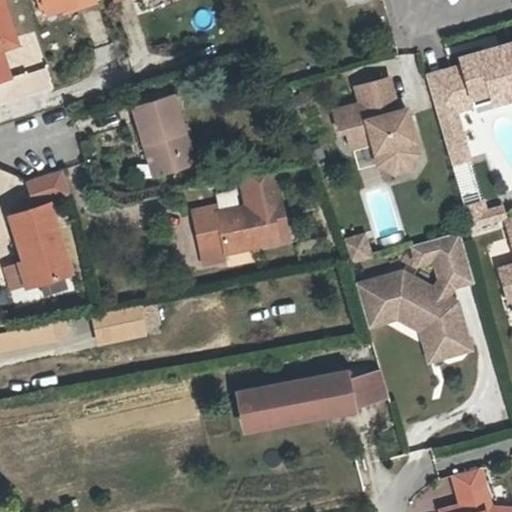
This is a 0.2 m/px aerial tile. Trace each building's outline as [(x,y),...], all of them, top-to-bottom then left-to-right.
[(0,0),(0,81),(10,78),(2,52),(19,46),(4,0),(0,0)] [(72,1),(74,7),(94,0),(34,0),(38,12),(58,6),(72,1)] [(60,11),(74,7),(72,1),(58,6),(60,11)] [(511,44),(483,52),(486,60),(511,54),(511,44)] [(511,54),(486,60),(483,52),(463,57),(466,66),(428,76),(449,156),(466,151),(453,103),(472,98),(470,89),(488,84),(491,93),(491,96),(511,90),(511,54)] [(386,73),(353,83),(356,98),(330,106),(337,128),(344,126),(349,142),(366,137),(371,140),(377,160),(394,168),(410,163),(418,148),(409,117),(399,121),(393,107),(397,106),(386,73)] [(470,89),(472,98),(491,93),(488,84),(470,89)] [(130,104),(142,141),(147,139),(158,174),(193,163),(171,92),(130,104)] [(397,106),(393,107),(399,121),(409,117),(404,103),(397,106)] [(152,175),(158,174),(147,139),(142,141),(152,175)] [(30,281),(70,268),(48,199),(69,192),(61,165),(27,177),(35,202),(8,211),(23,258),(30,281)] [(273,214),(282,212),(274,172),(241,179),(246,205),(217,211),(216,206),(191,211),(200,251),(203,251),(224,246),(225,251),(279,240),(273,214)] [(482,202),(464,207),(470,229),(491,223),(505,219),(502,207),(485,212),(482,202)] [(287,238),(282,212),(273,214),(279,240),(287,238)] [(511,265),(497,269),(503,289),(511,286),(511,217),(505,219),(511,245),(511,265)] [(416,263),(433,259),(439,280),(433,289),(397,271),(351,284),(362,325),(392,317),(429,330),(428,332),(433,351),(449,347),(451,354),(469,349),(456,302),(446,296),(452,287),(472,281),(459,232),(411,245),(416,263)] [(365,257),(358,235),(338,241),(344,259),(345,262),(365,257)] [(224,246),(203,251),(206,264),(226,260),(225,251),(224,246)] [(23,258),(15,260),(22,283),(30,281),(23,258)] [(511,286),(503,289),(506,302),(511,300),(511,286)] [(152,298),(87,311),(93,341),(141,331),(140,326),(157,323),(152,298)] [(62,316),(0,329),(0,349),(66,336),(62,316)] [(392,317),(362,325),(364,333),(393,325),(418,333),(426,361),(451,354),(449,347),(433,351),(428,332),(429,330),(392,317)] [(374,368),(339,379),(344,408),(382,397),(374,368)] [(321,407),(239,423),(240,428),(344,409),(344,408),(339,379),(337,371),(315,376),(321,407)] [(315,376),(233,391),(239,423),(321,407),(315,376)] [(452,494),(479,487),(473,469),(447,477),(452,494)] [(485,511),(479,487),(452,494),(456,507),(457,511),(511,511),(511,510),(492,509),(485,511)]
